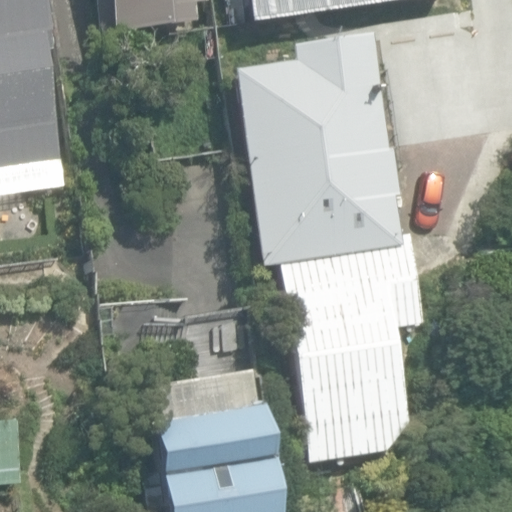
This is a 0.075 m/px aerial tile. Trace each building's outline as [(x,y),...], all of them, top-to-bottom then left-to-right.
[(0,0),(0,170),(54,161),(35,54),(43,52),(33,0),(0,0)] [(204,0),(100,0),(105,40),(208,28),(204,0)] [(394,248),(393,237),(361,38),(281,51),(283,65),(223,74),(254,269),(272,266),(394,248)] [(400,236),(393,237),(394,248),(272,266),(304,466),(383,453),(398,426),(383,331),(414,326),(400,236)] [(142,424),(155,511),(263,511),(247,408),(142,424)]
